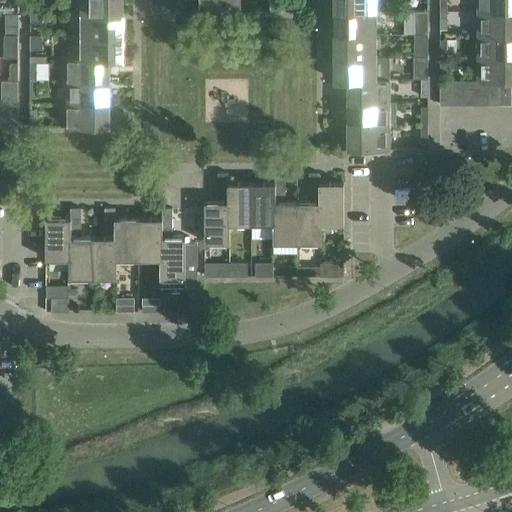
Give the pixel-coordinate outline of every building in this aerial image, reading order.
[(81,0),(81,11),(122,11),(122,0),(81,0)] [(241,11),(240,0),(198,0),(199,11),(241,11)] [(334,0),(334,10),(376,10),(376,0),(334,0)] [(511,10),(511,0),(477,0),(478,10),(511,10)] [(170,12),(191,11),(191,1),(170,1),(170,12)] [(334,33),(376,33),(376,10),(334,10),(334,33)] [(428,11),(414,10),(414,33),(428,33),(428,11)] [(511,10),(478,10),(478,33),(511,33),(511,10)] [(30,11),(30,27),(42,27),(42,11),(30,11)] [(81,11),(81,34),(123,34),(122,11),(81,11)] [(18,25),(4,25),(4,33),(8,33),(18,33),(18,25)] [(42,48),(42,33),(30,33),(30,48),(42,48)] [(334,56),(376,56),(376,33),(334,33),(334,56)] [(414,33),(414,56),(428,56),(428,33),(414,33)] [(511,33),(478,33),(478,56),(511,55),(511,33)] [(4,56),(18,56),(18,34),(4,34),(4,56)] [(109,58),(123,58),(123,34),(81,34),(81,55),(81,57),(109,57),(109,58)] [(68,55),(68,80),(109,80),(109,58),(109,57),(81,57),(81,55),(68,55)] [(499,80),(511,80),(511,79),(511,55),(478,56),(478,80),(487,80),(499,80)] [(390,56),(376,56),(334,56),(334,80),(348,80),(348,79),(376,79),(376,78),(390,78),(390,56)] [(414,74),(428,74),(428,56),(414,56),(414,74)] [(348,101),(389,101),(390,78),(376,78),(376,79),(348,79),(348,80),(348,101)] [(68,80),(68,102),(109,103),(109,80),(68,80)] [(452,104),(452,80),(440,80),(440,104),(452,104)] [(464,80),(452,80),(452,104),(464,104),(464,80)] [(476,104),(476,80),(464,80),(464,104),(476,104)] [(487,80),(478,80),(476,80),(476,104),(487,104),(487,80)] [(499,80),(487,80),(487,104),(499,104),(499,80)] [(511,104),(511,80),(499,80),(499,104),(511,104)] [(348,124),(389,124),(389,101),(348,101),(348,124)] [(109,103),(68,102),(68,126),(109,126),(109,103)] [(348,148),(389,148),(389,124),(348,124),(348,148)] [(217,172),(217,182),(228,182),(228,181),(227,181),(228,172),(217,172)] [(275,172),(275,181),(275,182),(285,182),(285,172),(275,172)] [(309,182),(319,182),(319,181),(319,172),(309,172),(309,182)] [(228,223),(230,223),(251,223),(251,181),(228,181),(228,182),(228,192),(227,192),(227,200),(228,200),(228,223)] [(251,223),(273,223),(274,223),(274,200),(275,200),(275,182),(275,181),(251,181),(251,223)] [(320,223),(321,223),(344,223),(344,181),(319,181),(319,182),(319,192),(318,192),(318,200),(320,200),(320,223)] [(217,192),(227,192),(228,192),(228,182),(217,182),(217,192)] [(273,242),(297,242),(297,200),(285,200),(285,182),(275,182),(275,200),(274,200),(274,223),(273,223),(273,242)] [(319,192),(319,182),(309,182),(309,192),(318,192),(319,192)] [(204,241),(229,241),(230,223),(228,223),(228,200),(227,200),(204,200),(204,241)] [(297,200),(297,242),(321,242),(321,223),(320,223),(320,200),(318,200),(297,200)] [(70,207),(70,217),(71,217),(81,217),(81,207),(70,207)] [(104,207),(104,217),(115,217),(115,207),(104,207)] [(162,207),(162,217),(172,217),(172,207),(162,207)] [(70,217),(46,216),(46,258),(69,258),(70,258),(70,235),(71,235),(71,227),(71,217),(70,217)] [(81,217),(71,217),(71,227),(81,227),(81,217)] [(104,227),(114,227),(115,217),(104,217),(104,227)] [(138,217),(115,217),(114,227),(114,235),(115,235),(115,258),(117,258),(138,258),(138,217)] [(138,258),(160,258),(161,258),(161,235),(162,235),(162,227),(162,217),(138,217),(138,258)] [(172,235),(172,217),(162,217),(162,227),(162,235),(161,235),(161,258),(160,258),(160,285),(185,285),(185,254),(197,254),(197,242),(185,242),(185,235),(172,235)] [(92,235),(71,235),(70,235),(70,258),(69,258),(69,277),(92,277),(92,235)] [(92,277),(117,277),(117,258),(115,258),(115,235),(114,235),(92,235),(92,277)] [(69,287),(46,287),(46,297),(51,297),(51,299),(69,299),(69,287)] [(51,299),(51,304),(51,311),(69,310),(69,299),(51,299)]
